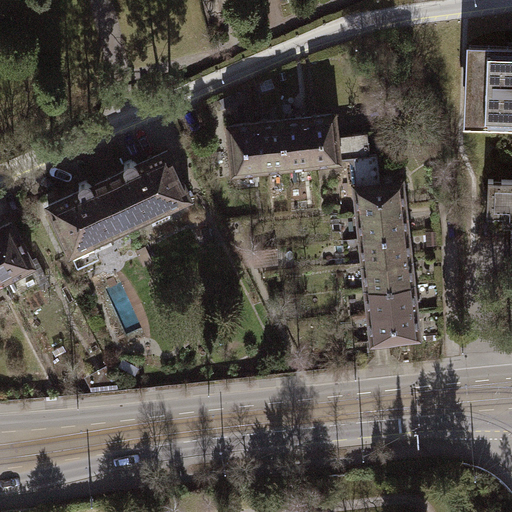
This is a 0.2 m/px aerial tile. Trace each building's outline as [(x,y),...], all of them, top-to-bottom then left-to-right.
[(511,118),(511,178),(487,178),(486,216),(502,216),(501,226),(511,227),(510,242),(511,242),(511,47),(473,46),(471,118),(511,118)] [(334,112),(307,115),(312,162),(351,158),(371,155),(368,131),(336,134),(334,112)] [(307,115),(282,118),(287,165),(312,162),(307,115)] [(282,118),(254,121),(259,168),(287,165),(282,118)] [(254,121),(226,124),(231,171),(259,168),(254,121)] [(124,169),(107,176),(129,223),(189,196),(167,149),(137,163),(134,161),(131,160),(128,160),(125,163),(124,165),(124,169)] [(351,158),(357,211),(404,206),(401,180),(379,183),(376,155),(371,155),(351,158)] [(79,189),(48,204),(69,251),(129,223),(107,176),(91,184),(89,182),(86,180),(83,181),(80,183),(79,186),(79,189)] [(357,211),(360,236),(407,231),(404,206),(357,211)] [(11,221),(0,226),(0,275),(2,279),(32,263),(11,221)] [(360,236),(362,260),(409,255),(407,231),(360,236)] [(362,260),(365,286),(412,281),(409,255),(362,260)] [(365,286),(368,313),(415,308),(412,281),(365,286)] [(368,313),(371,340),(418,335),(415,308),(368,313)] [(107,373),(93,379),(101,393),(117,391),(107,373)]
